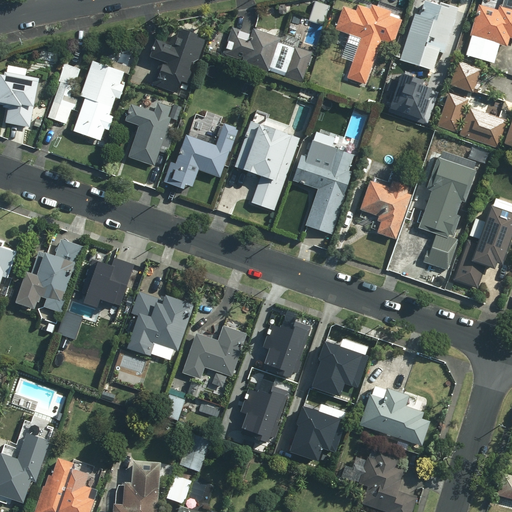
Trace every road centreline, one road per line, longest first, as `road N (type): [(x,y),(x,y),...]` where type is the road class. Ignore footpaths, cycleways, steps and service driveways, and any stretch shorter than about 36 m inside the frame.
road 1 (residential): [(502,350),(0,171)]
road 2 (residential): [(451,511),(502,350)]
